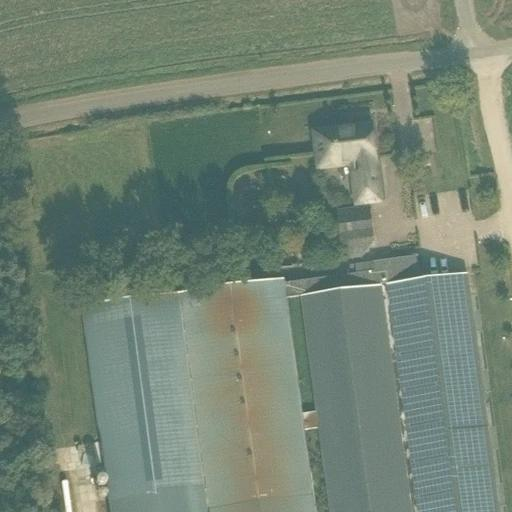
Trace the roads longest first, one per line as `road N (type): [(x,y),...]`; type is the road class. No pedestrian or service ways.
road 1 (unclassified): [(475,62),(160,98),(0,129)]
road 2 (track): [(511,256),(475,62)]
